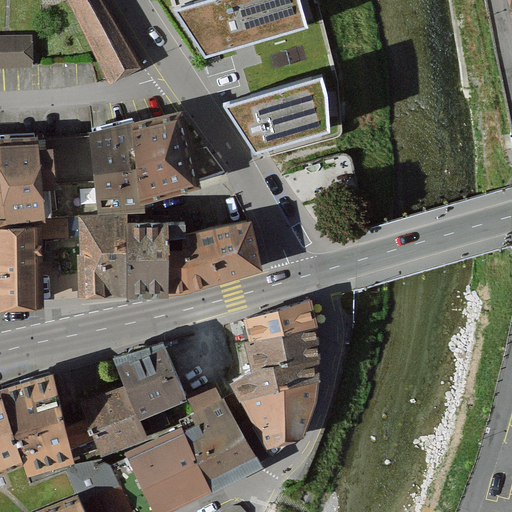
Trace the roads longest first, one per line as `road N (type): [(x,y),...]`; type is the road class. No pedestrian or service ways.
road 1 (residential): [(293,278),(244,169),(128,0)]
road 2 (secondary): [(0,350),(293,278)]
road 3 (residential): [(270,475),(305,440),(322,399),(329,326),(313,273)]
road 4 (secondary): [(313,273),(511,216)]
road 5 (residential): [(511,362),(469,511)]
